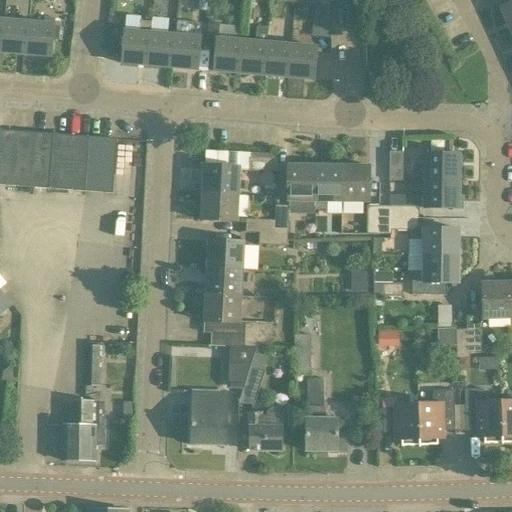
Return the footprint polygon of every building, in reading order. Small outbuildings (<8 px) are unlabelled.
[(511,1),(498,8),(509,31),(511,30),(511,1)] [(18,16),(18,22),(3,21),(0,53),(26,56),(29,23),(29,17),(18,16)] [(140,21),(139,33),(124,32),(121,64),(148,66),(151,34),(152,22),(140,21)] [(53,25),(29,23),(26,56),(50,58),(53,25)] [(257,27),(255,43),(240,42),(237,74),(264,76),(266,44),(268,28),(257,27)] [(173,36),(151,34),(148,66),(170,68),(173,36)] [(198,38),(173,36),(170,68),(195,70),(198,38)] [(211,71),(237,74),(240,42),(214,39),(211,71)] [(264,76),(288,78),(290,46),(266,44),(264,76)] [(316,48),(290,46),(288,78),(314,80),(316,48)] [(115,140),(87,138),(0,131),(0,185),(83,193),(111,195),(115,140)] [(401,182),(401,152),(389,152),(389,182),(401,182)] [(423,154),(423,182),(459,183),(459,155),(423,154)] [(247,172),(276,173),(277,160),(248,159),(247,172)] [(202,166),(201,193),(237,195),(238,167),(202,166)] [(289,203),(289,206),(289,215),(315,215),(315,211),(314,167),(287,167),(287,203),(289,203)] [(327,203),(342,203),(342,167),(314,167),(315,211),(327,211),(327,203)] [(368,167),(342,167),(342,203),(368,203),(368,167)] [(459,210),(459,183),(423,182),(423,197),(390,197),(389,207),(392,207),(392,219),(419,219),(419,209),(459,210)] [(236,222),(237,195),(201,193),(200,220),(236,222)] [(276,205),(275,221),(274,235),(288,235),(289,215),(289,206),(276,205)] [(367,235),(379,235),(379,207),(367,207),(367,235)] [(392,207),(389,207),(379,207),(379,235),(392,235),(392,231),(392,219),(392,207)] [(422,229),(422,230),(419,230),(419,219),(392,219),(392,231),(411,231),(411,241),(422,241),(422,257),(459,257),(459,229),(422,229)] [(246,233),(259,234),(274,235),(275,221),(246,220),(246,233)] [(288,235),(274,235),(259,234),(259,245),(287,246),(288,235)] [(207,240),(206,268),(242,270),(243,242),(207,240)] [(446,296),(446,284),(459,284),(459,257),(422,257),(422,272),(412,272),(412,296),(446,296)] [(241,296),(242,270),(206,268),(204,294),(241,296)] [(483,320),(510,320),(509,283),(482,284),(483,320)] [(403,284),(374,284),(373,297),(403,298),(403,284)] [(0,314),(10,306),(0,294),(0,314)] [(239,322),(241,296),(204,294),(203,322),(204,322),(203,334),(211,334),(241,335),(242,323),(239,322)] [(450,326),(449,318),(451,318),(450,305),(439,305),(440,326),(450,326)] [(273,324),(242,323),(241,335),(241,348),(269,349),(272,349),(273,324)] [(467,325),(467,330),(468,330),(469,354),(481,353),(480,325),(467,325)] [(470,359),(469,354),(468,330),(467,330),(456,330),(456,359),(470,359)] [(294,374),(310,374),(310,335),(294,335),(294,374)] [(89,387),(99,387),(100,346),(90,346),(89,387)] [(263,371),(269,349),(241,348),(225,347),(224,366),(238,367),(237,384),(236,385),(236,388),(238,391),(243,390),(249,367),(263,371)] [(265,371),(263,371),(249,367),(243,390),(238,405),(254,405),(265,371)] [(307,380),(307,420),(305,420),(305,451),(336,451),(336,420),(325,420),(325,379),(307,380)] [(464,391),(465,406),(465,431),(478,431),(478,438),(483,438),(484,444),(502,443),(500,403),(487,403),(483,390),(464,391)] [(431,405),(418,405),(419,446),(437,445),(437,439),(442,439),(442,432),(454,432),(453,391),(433,392),(431,405)] [(193,392),(192,392),(190,445),(225,446),(227,393),(193,392)] [(70,401),(69,427),(63,427),(62,461),(95,461),(95,447),(105,447),(105,402),(70,401)] [(511,402),(500,403),(502,443),(511,443),(511,402)] [(123,403),(122,421),(131,421),(132,403),(123,403)] [(401,446),(419,446),(418,405),(394,406),(394,408),(382,409),(382,434),(395,433),(395,441),(400,440),(401,446)] [(249,416),(249,427),(249,451),(281,451),(281,427),(285,423),(285,413),(281,408),(272,408),(267,412),(267,416),(249,416)]
